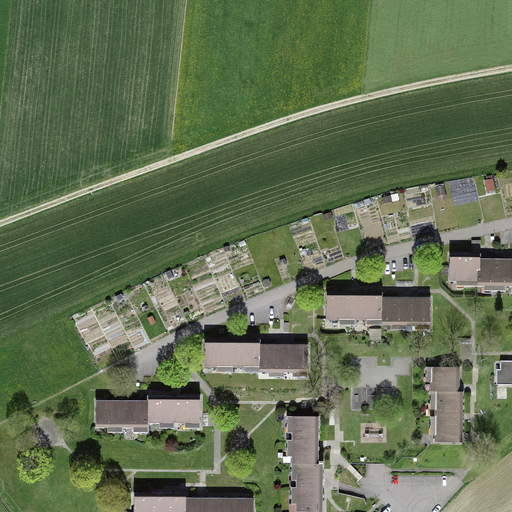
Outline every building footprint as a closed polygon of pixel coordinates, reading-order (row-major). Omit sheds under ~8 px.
[(454,203),(479,198),(474,175),(450,180),(454,203)] [(487,287),(487,259),(479,259),(479,265),(473,265),(473,254),(450,254),(449,282),(463,282),(463,286),(487,287)] [(487,259),(487,287),(490,287),(490,291),(505,291),(505,287),(511,286),(511,259),(509,259),(509,270),(503,270),(503,259),(487,259)] [(378,325),(378,293),(357,293),(357,308),(351,308),(351,293),(327,293),(326,321),(345,321),(345,325),(355,325),(355,321),(372,321),(372,325),(378,325)] [(378,293),(378,325),(396,326),(396,330),(406,330),(406,325),(420,326),(420,330),(430,330),(430,298),(409,298),(409,313),(402,313),(402,298),(382,297),(382,293),(378,293)] [(260,372),(260,344),(260,340),(235,340),(235,355),(229,355),(229,340),(204,340),(204,368),(223,368),(223,372),(232,372),(232,368),(250,368),(250,372),(260,372)] [(260,344),(260,372),(274,373),(274,377),(284,377),(284,373),(298,373),(298,377),(308,377),(308,345),(287,345),(287,360),(280,360),(280,345),(260,344)] [(511,385),(511,360),(500,361),(500,369),(496,369),(496,385),(511,385)] [(435,403),(463,403),(463,391),(444,391),(444,385),(460,385),(460,367),(426,367),(426,377),(430,377),(430,403),(435,403)] [(148,424),(148,396),(147,396),(147,400),(125,400),(125,415),(119,415),(119,400),(96,400),(96,428),(112,428),(112,433),(122,433),(122,428),(138,428),(138,433),(148,433),(148,424)] [(148,396),(148,424),(164,424),(164,428),(174,428),(174,424),(190,424),(190,428),(200,428),(200,396),(177,396),(177,411),(171,411),(171,396),(148,396)] [(463,403),(435,403),(435,416),(430,416),(430,428),(434,428),(434,442),(463,442),(463,420),(447,420),(447,414),(463,414),(463,403)] [(291,465),(323,465),(323,461),(319,461),(319,447),(304,447),(304,441),(319,441),(319,416),(287,416),(287,427),(291,427),(291,440),(287,440),(287,450),(291,450),(291,465)] [(323,465),(291,465),(291,474),(296,474),(295,487),(291,487),(291,497),(295,497),(295,511),(323,511),(323,494),(308,494),(308,488),(323,488),(323,465)] [(151,511),(152,493),(134,493),(134,511),(151,511)] [(168,511),(169,493),(152,493),(151,511),(168,511)] [(169,493),(168,511),(185,511),(186,497),(186,493),(169,493)] [(202,511),(203,498),(186,497),(185,511),(202,511)] [(219,511),(219,498),(203,498),(202,511),(219,511)] [(236,511),(236,498),(219,498),(219,511),(236,511)] [(236,498),(236,511),(253,511),(253,498),(236,498)]
